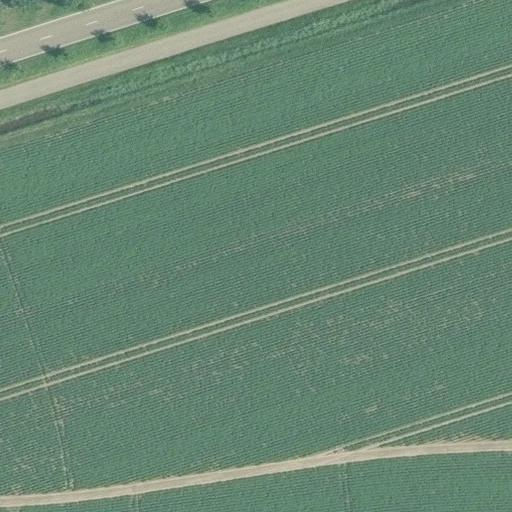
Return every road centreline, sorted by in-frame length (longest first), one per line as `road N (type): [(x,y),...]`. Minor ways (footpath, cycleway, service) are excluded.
road 1 (unclassified): [(0,101),(323,0)]
road 2 (secondary): [(0,58),(183,0)]
